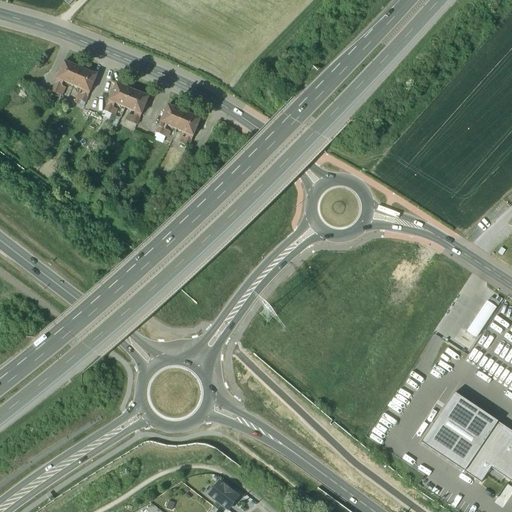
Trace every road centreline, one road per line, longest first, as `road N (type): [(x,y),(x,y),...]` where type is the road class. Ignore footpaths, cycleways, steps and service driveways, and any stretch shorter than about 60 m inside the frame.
road 1 (motorway): [(0,417),(182,264),(447,0)]
road 2 (motorway): [(414,0),(160,255),(67,336)]
road 3 (tertiary): [(320,185),(267,132),(204,93),(0,14)]
road 4 (track): [(362,169),(264,114),(250,97),(328,0)]
road 5 (secondary): [(208,406),(263,429),(375,511)]
road 6 (secondary): [(0,241),(153,366)]
road 7 (unclassified): [(196,365),(252,287),(315,226)]
road 8 (secondary): [(145,413),(0,510)]
road 9 (tertiary): [(511,283),(423,230),(367,213)]
